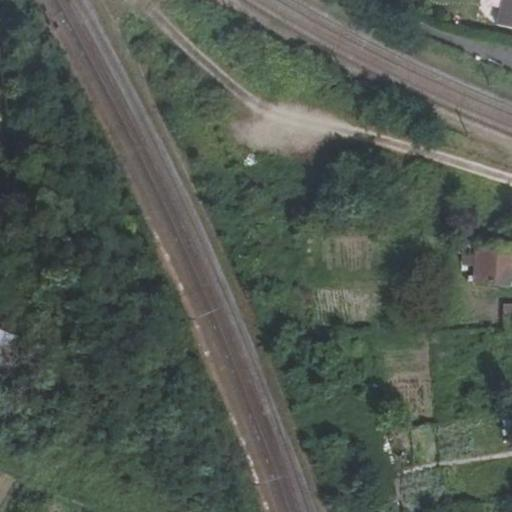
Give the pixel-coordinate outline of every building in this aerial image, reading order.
[(511,28),(511,0),(500,0),(494,24),(511,28)] [(22,228),(0,223),(0,251),(18,255),(22,228)] [(471,281),(509,285),(511,252),(511,246),(474,242),(471,281)] [(0,331),(0,370),(3,372),(19,339),(0,331)] [(499,415),(448,422),(453,458),(504,450),(499,415)]
